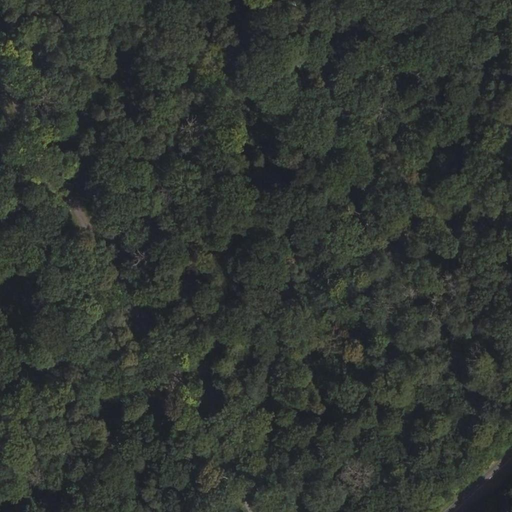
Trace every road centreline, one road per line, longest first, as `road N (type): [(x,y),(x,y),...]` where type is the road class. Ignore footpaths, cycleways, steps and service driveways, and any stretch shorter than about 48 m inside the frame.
road 1 (track): [(428,0),(368,176),(250,261),(140,370),(45,511)]
road 2 (track): [(0,75),(264,511)]
road 3 (track): [(368,176),(367,219),(272,437),(269,511)]
